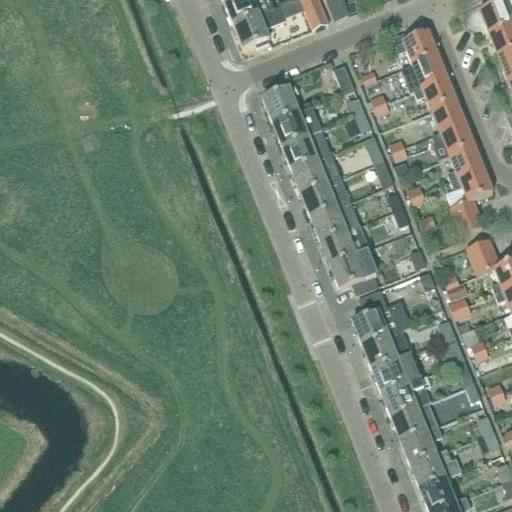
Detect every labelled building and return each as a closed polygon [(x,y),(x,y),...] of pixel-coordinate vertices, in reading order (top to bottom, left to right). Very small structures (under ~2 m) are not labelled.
[(253,6),(257,4),(255,0),(241,0),(223,7),(233,31),(259,21),(253,6)] [(313,36),(328,30),(315,0),(310,0),(300,4),(313,36)] [(351,24),(342,2),(330,7),(339,29),(351,24)] [(488,41),(511,31),(511,25),(504,7),(479,17),(488,41)] [(284,27),(279,13),(278,13),(259,21),(233,31),(242,55),(242,56),(255,50),(256,54),(268,49),(266,46),(269,45),(265,35),(284,27)] [(498,63),(511,57),(511,31),(488,41),(498,63)] [(412,71),(437,61),(427,38),(395,51),(398,59),(406,56),(412,71)] [(511,57),(498,63),(507,86),(511,84),(511,57)] [(446,84),(437,61),(412,71),(401,76),(410,99),(414,97),(421,94),(446,84)] [(343,101),(354,96),(344,72),(333,76),(343,101)] [(365,91),(376,86),(373,78),(362,83),(365,91)] [(455,107),(446,84),(421,94),(414,97),(417,106),(424,103),(430,117),(455,107)] [(272,129),(298,119),(289,94),(262,105),(262,106),(263,106),(272,129)] [(370,115),(385,109),(382,101),(367,107),(370,115)] [(356,123),(364,120),(358,105),(350,108),(356,123)] [(439,140),(465,130),(455,107),(430,117),(439,140)] [(385,109),(370,115),(373,122),(388,116),(385,109)] [(282,153),(308,142),(321,137),(312,113),(298,119),(272,129),(282,153)] [(364,120),(356,123),(361,138),(370,134),(364,120)] [(449,162),(474,152),(465,130),(439,140),(432,143),(436,151),(443,148),(449,162)] [(291,177),(317,166),(331,161),(321,137),(308,142),(282,153),(291,177)] [(373,171),(384,167),(374,143),(364,147),(373,171)] [(393,159),(404,155),(401,147),(389,151),(393,159)] [(447,180),(451,188),(455,186),(464,183),(483,175),(474,152),(449,162),(454,177),(447,180)] [(404,155),(393,159),(395,166),(406,162),(404,155)] [(301,200),(327,190),(340,184),(331,161),(317,166),(291,177),(301,200)] [(384,167),(373,171),(383,195),(393,191),(384,167)] [(406,171),(394,176),(398,187),(411,182),(406,171)] [(453,213),(467,208),(468,207),(472,207),(492,199),(483,175),(464,183),(455,186),(451,188),(454,197),(447,200),(453,213)] [(310,224),(350,208),(340,184),(327,190),(301,200),(310,224)] [(411,205),(422,200),(419,193),(408,197),(411,205)] [(394,218),(402,215),(396,200),(388,203),(394,218)] [(422,200),(411,205),(414,212),(425,208),(422,200)] [(461,243),(483,234),(472,207),(468,207),(467,208),(453,213),(449,215),(461,243)] [(320,248),(359,232),(350,208),(310,224),(320,248)] [(402,215),(394,218),(400,232),(408,229),(402,215)] [(423,235),(434,231),(431,222),(420,227),(423,235)] [(329,271),(367,256),(369,256),(359,232),(320,248),(329,271)] [(466,255),(477,283),(493,276),(499,273),(488,246),(466,255)] [(351,291),(373,282),(377,280),(367,256),(329,271),(339,295),(338,295),(339,296),(351,291)] [(417,275),(426,272),(419,257),(411,260),(417,275)] [(511,267),(499,273),(493,276),(499,289),(492,292),(495,300),(511,293),(511,267)] [(426,297),(435,294),(428,279),(420,282),(426,297)] [(356,301),(378,292),(373,282),(351,291),(356,301)] [(447,294),(458,290),(455,282),(444,287),(447,294)] [(458,290),(447,294),(451,305),(466,299),(462,289),(458,290)] [(511,319),(511,318),(511,293),(495,300),(498,309),(505,306),(511,319)] [(387,315),(387,314),(380,297),(358,306),(365,323),(387,315)] [(456,316),(467,312),(464,304),(453,308),(456,316)] [(402,337),(411,333),(401,308),(387,314),(387,315),(365,323),(352,329),(352,330),(353,329),(362,352),(402,336),(402,337)] [(467,312),(456,316),(459,323),(470,319),(467,312)] [(461,338),(479,331),(476,323),(459,331),(461,338)] [(446,346),(454,342),(448,327),(440,331),(446,346)] [(411,360),(402,337),(402,336),(362,352),(371,376),(411,360)] [(456,370),(464,367),(454,342),(446,346),(444,347),(454,371),(456,370)] [(473,359),(484,354),(481,347),(470,352),(473,359)] [(484,354),(473,359),(476,367),(487,362),(484,354)] [(407,390),(421,384),(411,360),(371,376),(381,400),(407,389),(407,390)] [(464,367),(456,370),(465,394),(474,390),(464,367)] [(431,392),(427,382),(421,384),(407,390),(407,389),(381,400),(390,424),(428,409),(430,408),(425,394),(431,392)] [(474,390),(465,394),(471,408),(479,405),(474,390)] [(491,403),(502,398),(499,391),(488,395),(491,403)] [(502,398),(491,403),(494,410),(505,406),(502,398)] [(400,447),(419,440),(426,437),(437,432),(428,409),(390,424),(400,447)] [(485,441),(493,438),(487,423),(479,426),(485,441)] [(410,471),(436,461),(431,449),(442,444),(438,432),(437,432),(426,437),(419,440),(400,447),(410,471)] [(493,438),(485,441),(491,455),(499,452),(493,438)] [(456,465),(451,467),(447,456),(436,461),(410,471),(419,495),(445,485),(445,484),(461,478),(456,465)] [(504,488),(511,485),(511,484),(506,470),(498,473),(504,488)] [(426,511),(445,511),(455,508),(445,485),(419,495),(426,511)]
